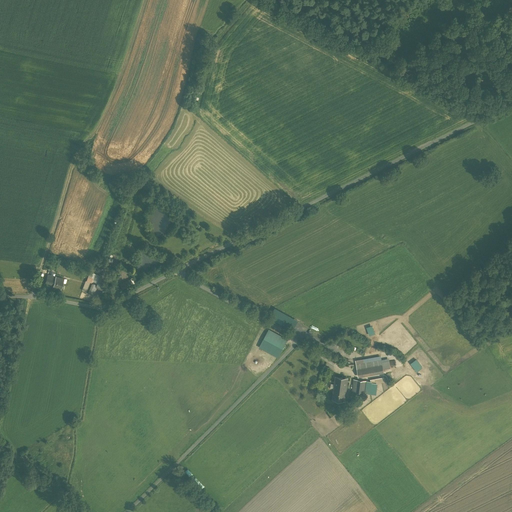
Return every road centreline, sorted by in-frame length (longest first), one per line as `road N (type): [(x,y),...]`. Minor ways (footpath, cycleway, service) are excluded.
road 1 (unclassified): [(128,511),(296,341),(176,270)]
road 2 (unclassified): [(176,270),(511,103)]
road 3 (track): [(33,295),(75,151),(95,131),(144,0)]
road 4 (unclassified): [(0,295),(98,307),(176,270)]
